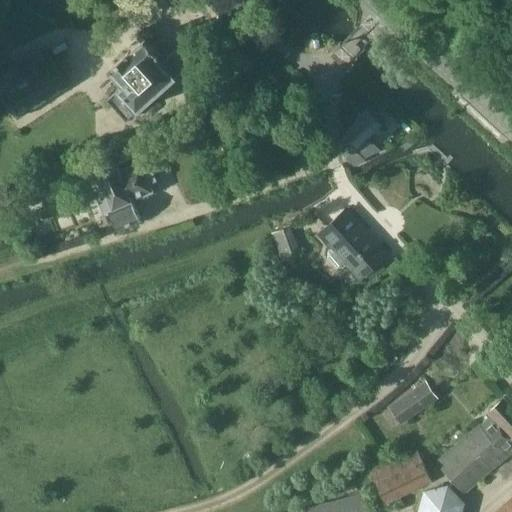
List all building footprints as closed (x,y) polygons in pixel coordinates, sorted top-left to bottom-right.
[(501,0),(497,6),(503,11),(508,4),(502,0),(501,0)] [(127,119),(187,65),(173,50),(162,61),(157,55),(160,53),(146,37),(128,53),(128,52),(110,68),(124,83),(108,99),(127,119)] [(0,78),(0,90),(17,116),(67,83),(52,60),(23,78),(17,68),(0,78)] [(339,150),(340,151),(352,163),(364,157),(355,149),(367,136),(373,142),(383,132),(376,126),(380,122),(366,109),(356,120),(351,115),(342,124),(344,133),(339,150)] [(151,181),(156,179),(152,167),(146,170),(142,160),(121,169),(119,165),(99,174),(92,177),(105,211),(109,209),(117,229),(141,219),(133,200),(155,190),(151,181)] [(338,268),(343,268),(348,264),(361,278),(387,254),(346,209),(320,233),(333,247),(328,251),(328,256),(338,268)] [(273,234),(281,256),(297,249),(289,228),(273,234)] [(398,426),(437,398),(425,382),(386,409),(398,426)] [(489,411),(492,414),(436,462),(464,493),(511,450),(511,405),(504,397),(489,411)] [(386,504),(433,481),(418,451),(371,473),(386,504)] [(419,511),(461,511),(464,502),(447,486),(425,492),(419,511)] [(370,511),(365,494),(292,511),(370,511)] [(511,511),(511,497),(494,511),(511,511)]
